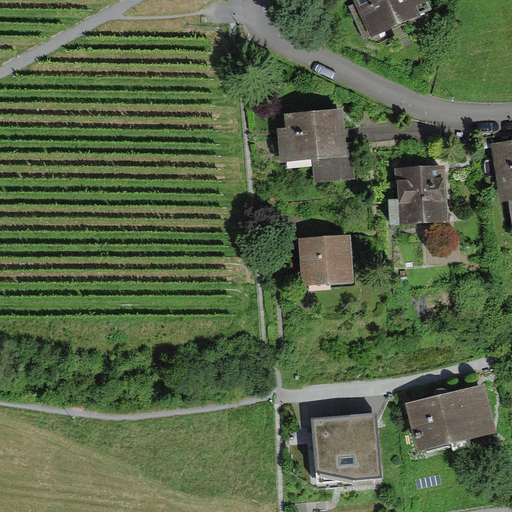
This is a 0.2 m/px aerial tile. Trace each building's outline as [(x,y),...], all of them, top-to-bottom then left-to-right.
[(359,0),(374,31),(415,13),(411,4),(418,0),(359,0)] [(342,113),(286,117),(287,131),(281,131),(283,158),(315,155),(317,179),(352,176),(349,139),(345,140),(342,113)] [(511,143),(497,146),(504,197),(511,195),(511,143)] [(441,168),(400,171),(404,220),(445,217),(441,168)] [(347,238),(303,241),(306,282),(349,279),(347,238)] [(482,388),(410,405),(419,446),(492,430),(482,388)] [(314,420),(319,480),(379,475),(374,415),(314,420)]
